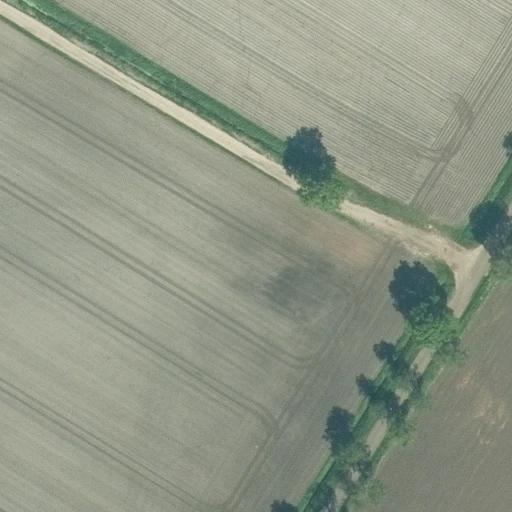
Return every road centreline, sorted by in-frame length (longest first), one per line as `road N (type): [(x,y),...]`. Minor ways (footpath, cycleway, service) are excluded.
road 1 (track): [(0,0),(473,274)]
road 2 (unclassified): [(327,511),(511,212)]
